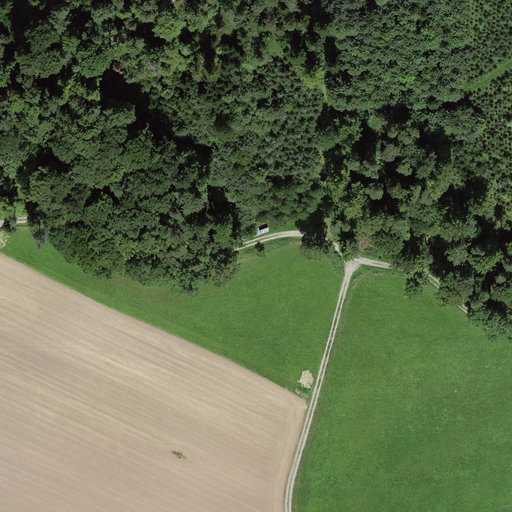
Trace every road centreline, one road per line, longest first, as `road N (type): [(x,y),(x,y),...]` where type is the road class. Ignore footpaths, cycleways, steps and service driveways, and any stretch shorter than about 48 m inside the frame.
road 1 (track): [(0,226),(88,233),(151,263),(310,233),(356,258),(409,269),(470,313),(511,316)]
road 2 (track): [(356,258),(291,473),(288,511)]
road 3 (track): [(162,0),(80,61),(0,136)]
